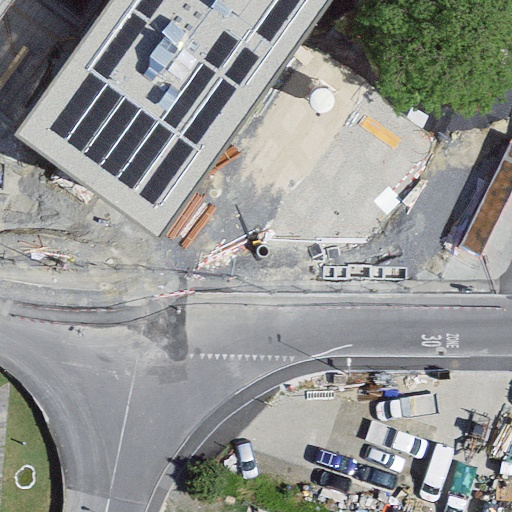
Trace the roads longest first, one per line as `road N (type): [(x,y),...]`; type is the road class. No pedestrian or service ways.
road 1 (residential): [(144,336),(511,331)]
road 2 (residential): [(144,336),(105,511)]
road 3 (residential): [(0,320),(144,336)]
